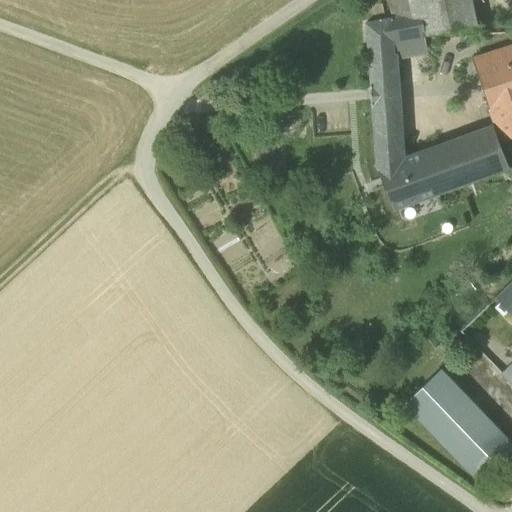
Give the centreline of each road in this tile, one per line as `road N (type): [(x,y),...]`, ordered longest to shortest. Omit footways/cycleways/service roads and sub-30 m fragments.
road 1 (unclassified): [(310,0),(194,81),(153,171),(234,313),(318,400),(481,511)]
road 2 (track): [(194,81),(160,83),(0,29)]
